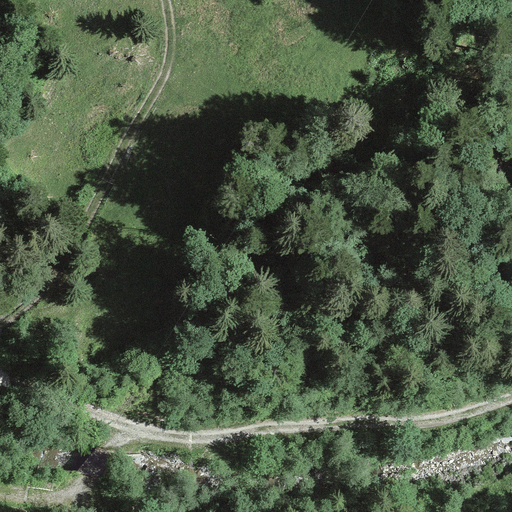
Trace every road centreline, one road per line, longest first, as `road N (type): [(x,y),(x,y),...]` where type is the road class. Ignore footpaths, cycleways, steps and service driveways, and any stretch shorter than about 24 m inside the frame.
road 1 (track): [(0,372),(143,429),(193,437),(419,422),(511,397)]
road 2 (track): [(166,0),(170,51),(154,94),(63,267),(0,327)]
